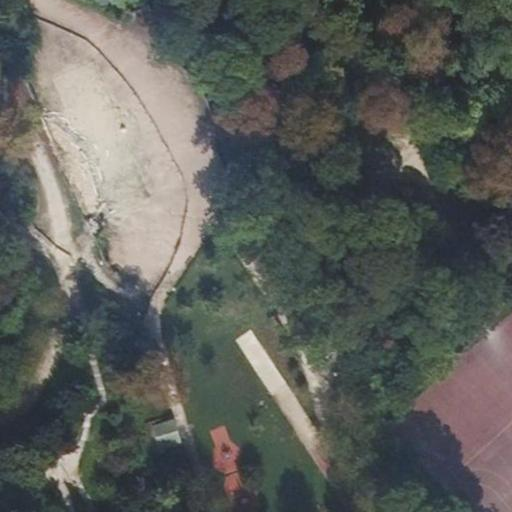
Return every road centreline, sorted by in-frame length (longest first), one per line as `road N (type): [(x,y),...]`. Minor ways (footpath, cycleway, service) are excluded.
road 1 (track): [(64,250),(39,160),(0,85)]
road 2 (track): [(0,415),(39,382),(71,308)]
